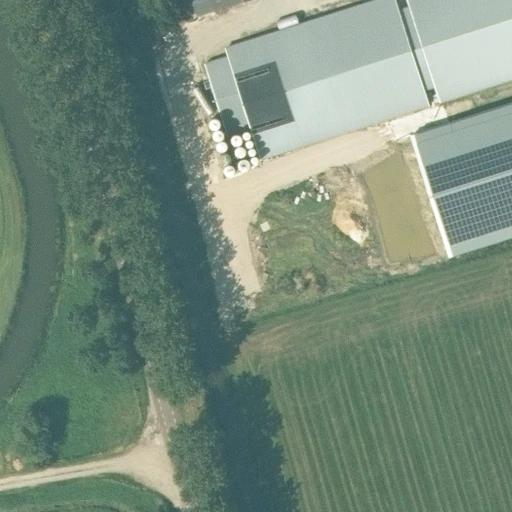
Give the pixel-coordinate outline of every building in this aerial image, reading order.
[(511,80),(511,0),(405,0),(408,7),(398,11),(394,0),(375,0),(225,47),(228,55),(204,64),(227,137),(250,129),(260,160),(429,107),(424,93),(432,90),(437,105),(511,80)] [(208,0),(212,11),(246,0),(208,0)] [(511,103),(411,136),(449,256),(511,236),(511,103)] [(217,145),(217,146),(217,147),(217,148),(217,149),(218,150),(219,150),(220,151),(221,151),(222,151),(223,151),(224,151),(225,150),(226,149),(227,149),(227,148),(228,147),(228,146),(227,144),(227,143),(226,143),(226,142),(225,141),(224,141),(223,141),(222,140),(221,141),(220,141),(219,141),(218,142),(218,143),(217,144),(217,145)] [(220,157),(220,158),(221,160),(221,161),(222,161),(223,162),(224,163),(225,163),(226,163),(227,163),(228,163),(229,162),(230,162),(230,161),(231,160),(231,159),(231,158),(231,157),(231,156),(231,155),(230,154),(229,153),(228,153),(227,152),(226,152),(225,152),(224,152),(223,153),(222,153),(222,154),(221,155),(221,156),(220,157)] [(238,164),(238,165),(238,167),(239,168),(239,169),(241,170),(242,171),(243,171),(244,171),(245,171),(246,171),(248,170),(249,169),(249,168),(250,167),(250,166),(250,165),(250,164),(250,163),(250,162),(249,161),(248,160),(247,159),(246,159),(245,159),(244,159),(243,159),(241,159),(241,160),(240,161),(239,161),(238,163),(238,164)] [(224,169),(224,170),(225,172),(225,173),(226,174),(227,174),(228,175),(229,175),(230,175),(231,175),(232,175),(233,174),(234,174),(234,173),(235,172),(235,171),(235,170),(235,169),(235,168),(235,167),(234,166),(233,166),(232,165),(231,165),(230,164),(229,164),(228,165),(227,165),(226,166),(225,167),(224,168),(224,169)]
